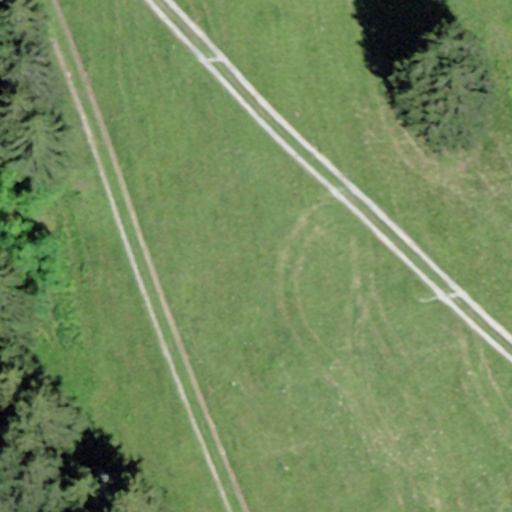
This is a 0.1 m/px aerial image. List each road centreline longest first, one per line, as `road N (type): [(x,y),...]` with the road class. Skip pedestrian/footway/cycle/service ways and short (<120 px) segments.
road 1 (track): [(45,0),(237,511)]
road 2 (track): [(150,0),(458,310),(511,354)]
